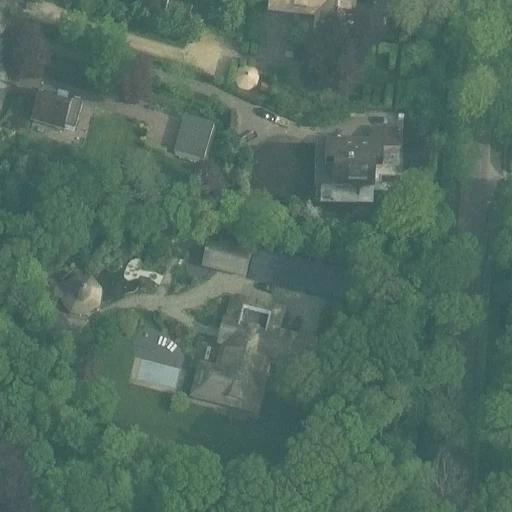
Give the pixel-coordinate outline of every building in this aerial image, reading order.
[(316,34),(347,37),(351,0),(272,0),(272,8),(318,13),(316,34)] [(187,22),(191,10),(175,6),(172,18),(187,22)] [(237,72),(234,81),(238,89),(247,92),(255,87),(258,78),(254,70),(245,67),(237,72)] [(39,98),(31,125),(64,134),(65,132),(74,134),(81,112),(83,106),(72,103),(72,101),(54,96),(52,102),(39,98)] [(384,151),(398,152),(398,113),(375,112),(374,130),(371,130),(370,148),(327,146),(326,167),(335,167),(334,184),(375,185),(376,168),(384,168),(384,151)] [(202,166),(214,129),(185,119),(173,156),(202,166)] [(230,250),(224,273),(245,279),(251,256),(230,250)] [(62,288),(60,304),(70,316),(86,318),(99,308),(101,292),(90,279),(74,277),(62,288)] [(234,306),(231,316),(234,319),(220,375),(203,371),(196,398),(255,413),(268,362),(309,373),(315,346),(275,336),(280,314),(238,303),(237,305),(234,306)]
